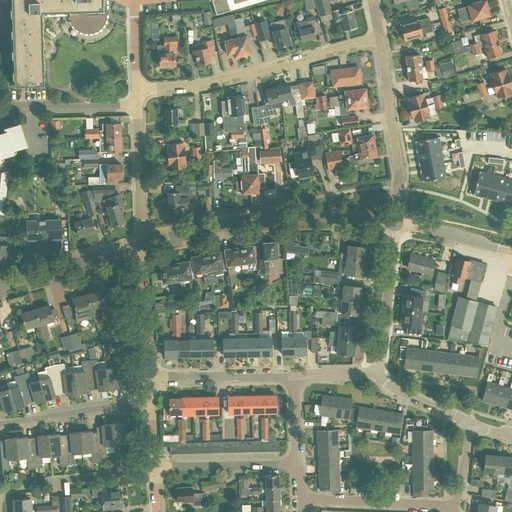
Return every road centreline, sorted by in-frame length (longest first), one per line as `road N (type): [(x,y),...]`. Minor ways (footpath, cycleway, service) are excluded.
road 1 (residential): [(396,222),(273,218),(142,244)]
road 2 (residential): [(137,90),(207,85),(379,39)]
road 3 (residential): [(396,222),(399,170),(379,39)]
road 4 (residential): [(375,375),(396,222)]
road 5 (residential): [(299,500),(453,506)]
road 6 (residential): [(0,425),(149,403)]
road 7 (residential): [(142,244),(0,286)]
road 8 (residential): [(147,379),(294,376)]
road 9 (residential): [(154,467),(297,464)]
road 10 (residential): [(0,112),(137,108)]
road 11 (residential): [(142,244),(137,108)]
road 12 (residential): [(147,379),(142,244)]
